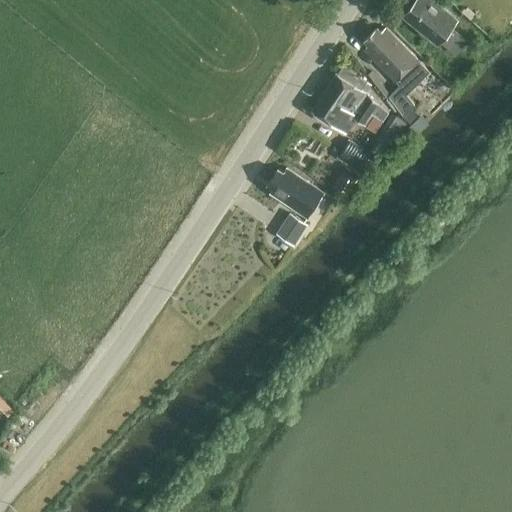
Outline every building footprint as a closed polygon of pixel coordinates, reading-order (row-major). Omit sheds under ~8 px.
[(467,40),(458,33),(451,27),(457,20),(432,0),(415,0),(403,15),(438,43),(440,40),(456,53),(467,40)] [(409,93),(428,71),(385,28),(381,32),(377,28),(364,41),(368,45),(364,49),(396,81),(400,85),(390,96),(416,124),(423,116),(415,107),(418,103),(409,93)] [(379,125),(388,112),(366,92),(361,88),(366,80),(343,65),(313,111),(345,133),(355,118),(365,126),(370,119),(379,125)] [(392,112),(384,125),(398,135),(406,122),(392,112)] [(358,164),(370,147),(353,136),(342,153),(358,164)] [(324,192),(287,167),(284,172),(278,168),(268,184),(274,187),(270,192),(307,217),(324,192)] [(308,223),(291,211),(277,232),(295,243),(308,223)]
